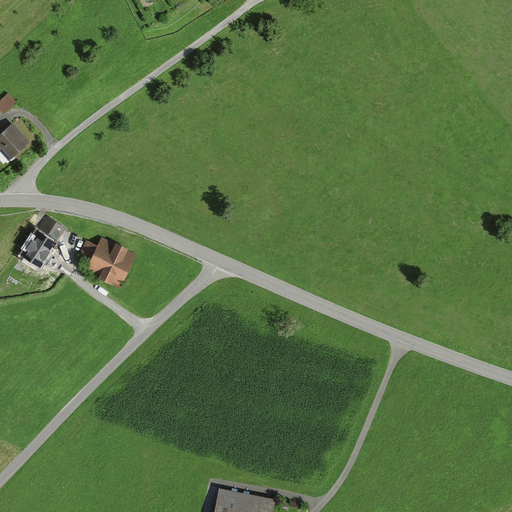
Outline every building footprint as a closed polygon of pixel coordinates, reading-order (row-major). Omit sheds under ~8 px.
[(0,113),(1,112),(4,116),(18,104),(9,94),(0,101),(0,113)] [(30,139),(13,121),(0,132),(0,149),(9,159),(30,139)] [(64,226),(48,216),(25,251),(41,261),(64,226)] [(135,256),(100,242),(87,273),(121,288),(135,256)] [(272,511),(276,497),(219,486),(214,511),(272,511)] [(287,511),(290,502),(281,500),(278,511),(287,511)]
